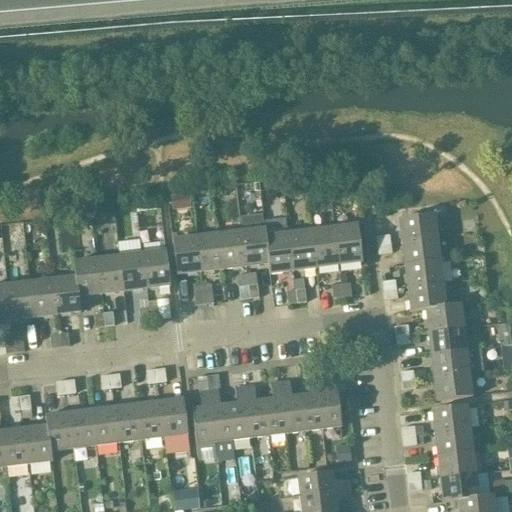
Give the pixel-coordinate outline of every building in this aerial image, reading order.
[(432,217),(396,222),(399,245),(435,241),(432,217)] [(3,224),(3,245),(23,245),(23,224),(3,224)] [(356,227),(332,230),(337,269),(361,266),(356,227)] [(262,230),(240,233),(244,269),(266,267),(262,230)] [(262,230),(266,267),(268,277),(291,274),(287,236),(264,238),(263,230),(262,230)] [(332,230),(309,233),(314,271),(337,269),(332,230)] [(240,233),(217,236),(221,272),(244,269),(240,233)] [(309,233),(287,236),(291,274),(314,271),(309,233)] [(221,272),(217,236),(194,239),(199,275),(221,272)] [(388,238),(375,239),(376,248),(389,247),(388,238)] [(170,242),(175,278),(199,275),(194,239),(170,242)] [(435,241),(399,245),(402,268),(438,263),(435,241)] [(144,256),(139,256),(144,292),(168,289),(163,253),(160,254),(159,244),(143,246),(144,256)] [(391,256),(389,247),(376,248),(377,258),(391,256)] [(139,256),(117,259),(122,295),(144,292),(139,256)] [(117,259),(95,262),(100,298),(122,295),(117,259)] [(95,262),(73,264),(78,301),(100,298),(95,262)] [(402,268),(405,291),(441,286),(438,263),(402,268)] [(74,279),(52,282),(56,318),(80,315),(78,301),(73,264),(72,265),(74,279)] [(52,282),(29,285),(34,321),(56,318),(52,282)] [(394,283),(380,284),(382,294),(395,292),(394,283)] [(29,285),(7,288),(11,324),(34,321),(29,285)] [(350,299),(349,286),(339,287),(341,300),(350,299)] [(444,308),(441,286),(405,291),(408,315),(422,313),(444,308)] [(256,287),(247,288),(248,302),(257,300),(256,287)] [(330,288),(332,302),(341,300),(339,287),(330,288)] [(7,288),(0,288),(0,325),(11,324),(7,288)] [(239,303),(248,302),(247,288),(237,289),(239,303)] [(305,305),(304,292),(294,293),(296,306),(305,305)] [(383,303),(396,301),(395,292),(382,294),(383,303)] [(212,306),(210,293),(201,294),(203,307),(212,306)] [(287,307),(296,306),(294,293),(285,294),(287,307)] [(192,295),(194,308),(203,307),(201,294),(192,295)] [(458,306),(444,308),(422,313),(425,335),(461,330),(458,306)] [(158,323),(156,310),(146,311),(148,324),(158,323)] [(138,312),(140,325),(148,324),(146,311),(138,312)] [(104,330),(113,329),(111,315),(102,316),(104,330)] [(95,331),(104,330),(102,316),(93,318),(95,331)] [(406,328),(393,330),(394,339),(408,337),(406,328)] [(461,330),(425,335),(428,357),(464,353),(461,330)] [(67,336),(59,337),(60,350),(69,349),(67,336)] [(49,338),(50,351),(60,350),(59,337),(49,338)] [(396,348),(409,346),(408,337),(394,339),(396,348)] [(22,342),(13,343),(15,356),(24,355),(22,342)] [(4,344),(5,357),(15,356),(13,343),(4,344)] [(467,375),(464,353),(428,357),(431,380),(467,375)] [(163,372),(154,373),(156,386),(165,385),(163,372)] [(154,373),(145,374),(146,387),(156,386),(154,373)] [(412,373),(399,375),(400,384),(413,382),(412,373)] [(470,399),(467,375),(431,380),(434,404),(470,399)] [(118,377),(109,378),(110,392),(120,391),(118,377)] [(99,380),(101,393),(110,392),(109,378),(99,380)] [(324,380),(314,381),(320,432),(339,429),(335,395),(326,396),(324,380)] [(298,399),(303,434),(320,432),(314,381),(304,383),(306,398),(298,399)] [(414,392),(413,382),(400,384),(401,394),(414,392)] [(73,383),(63,384),(65,398),(74,396),(73,383)] [(54,385),(56,399),(65,398),(63,384),(54,385)] [(288,384),(278,385),(285,436),(303,434),(298,399),(290,400),(288,384)] [(271,403),(262,404),(267,439),(285,436),(278,385),(269,387),(271,403)] [(252,389),(242,390),(249,441),(267,439),(262,404),(254,405),(252,389)] [(235,407),(227,408),(231,443),(249,441),(242,390),(233,391),(235,407)] [(216,393),(207,395),(213,445),(231,443),(227,408),(218,409),(216,393)] [(190,413),(195,448),(213,445),(207,395),(197,396),(199,412),(190,413)] [(28,398),(19,400),(21,413),(30,412),(28,398)] [(10,401),(11,414),(21,413),(19,400),(10,401)] [(182,401),(158,404),(163,440),(186,437),(182,401)] [(158,404),(135,407),(140,443),(163,440),(158,404)] [(135,407),(113,410),(117,446),(140,443),(135,407)] [(466,408),(429,412),(432,436),(469,431),(466,408)] [(90,413),(95,449),(117,446),(113,410),(90,413)] [(67,416),(72,452),(95,449),(90,413),(67,416)] [(50,455),(72,452),(67,416),(44,419),(45,428),(46,428),(49,455),(50,455)] [(46,428),(45,428),(23,430),(28,467),(51,464),(50,455),(49,455),(46,428)] [(413,429),(400,431),(401,440),(414,438),(413,429)] [(23,430),(0,433),(5,470),(28,467),(23,430)] [(435,459),(471,454),(469,431),(432,436),(435,459)] [(402,450),(415,448),(414,438),(401,440),(402,450)] [(438,482),(474,477),(471,454),(435,459),(438,482)] [(331,475),(296,479),(299,498),(349,492),(348,483),(333,485),(331,475)] [(419,475),(405,477),(406,486),(420,484),(419,475)] [(441,506),(455,504),(477,499),(474,477),(438,482),(441,506)] [(421,493),(420,484),(406,486),(407,495),(421,493)] [(299,498),(300,511),(330,511),(336,511),(335,504),(350,502),(349,492),(299,498)] [(193,511),(194,511),(202,511),(201,496),(175,498),(176,511),(193,511)] [(494,511),(492,498),(477,499),(455,504),(456,511),(494,511)]
